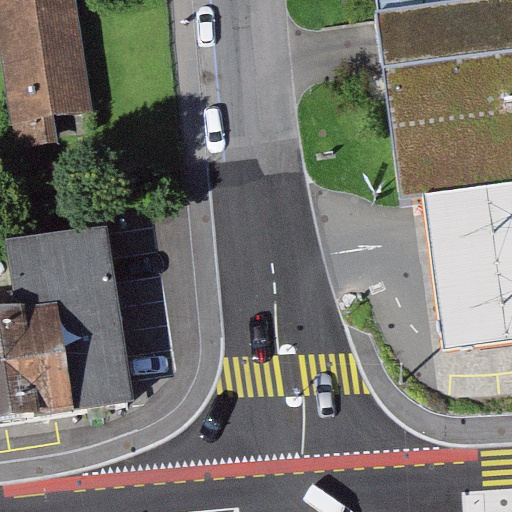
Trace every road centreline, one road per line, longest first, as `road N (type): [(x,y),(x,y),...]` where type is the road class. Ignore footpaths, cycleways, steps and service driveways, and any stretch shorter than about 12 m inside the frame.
road 1 (residential): [(325,507),(303,460),(272,262),(253,0)]
road 2 (primary): [(511,500),(325,507)]
